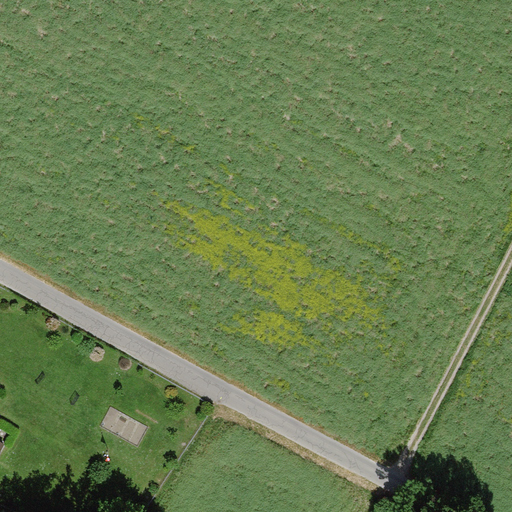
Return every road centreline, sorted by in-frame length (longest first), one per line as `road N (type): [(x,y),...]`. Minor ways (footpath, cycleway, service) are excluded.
road 1 (unclassified): [(450,511),(0,270)]
road 2 (track): [(396,482),(511,256)]
